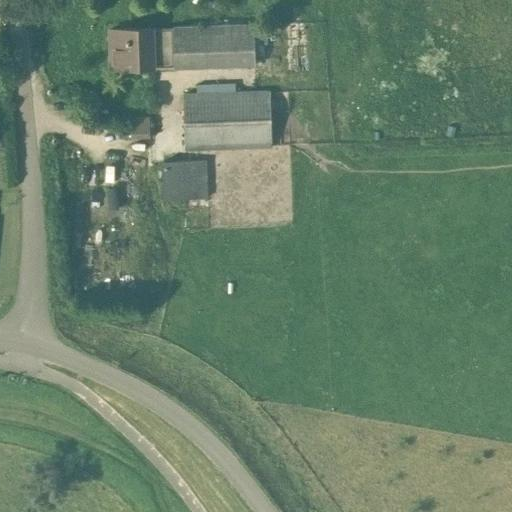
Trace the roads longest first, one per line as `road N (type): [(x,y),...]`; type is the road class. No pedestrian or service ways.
road 1 (unclassified): [(35,344),(15,0)]
road 2 (unclassified): [(267,511),(219,447),(156,398),(35,344)]
